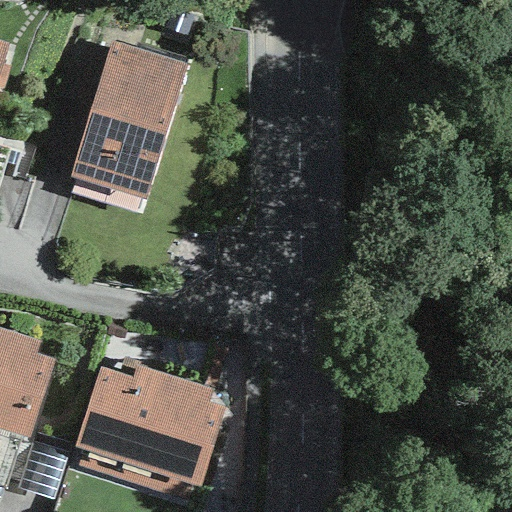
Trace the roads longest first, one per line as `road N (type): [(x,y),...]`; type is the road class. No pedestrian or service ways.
road 1 (secondary): [(290,511),(304,0)]
road 2 (unknown): [(299,325),(47,282),(0,264)]
